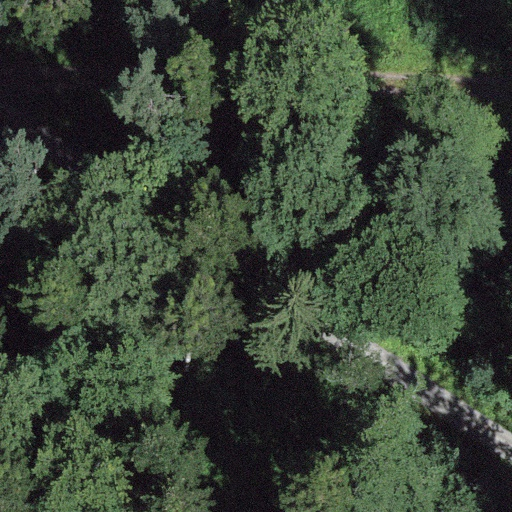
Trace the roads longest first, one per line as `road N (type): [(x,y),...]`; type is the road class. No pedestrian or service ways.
road 1 (track): [(0,89),(511,446)]
road 2 (track): [(511,66),(0,41)]
